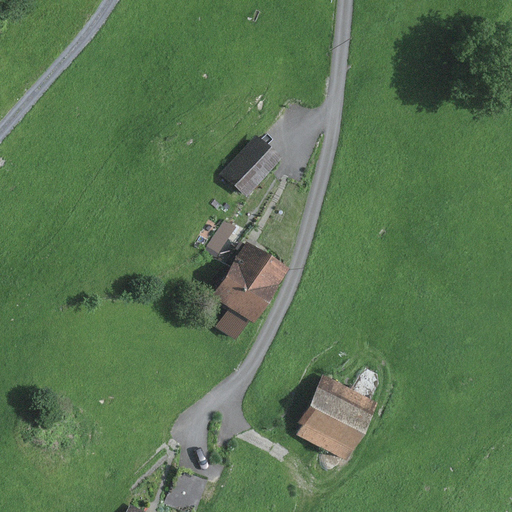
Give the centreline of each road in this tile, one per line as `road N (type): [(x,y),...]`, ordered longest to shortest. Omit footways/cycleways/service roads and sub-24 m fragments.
road 1 (track): [(191,440),(272,345),(313,257),(350,0)]
road 2 (track): [(109,0),(0,132)]
